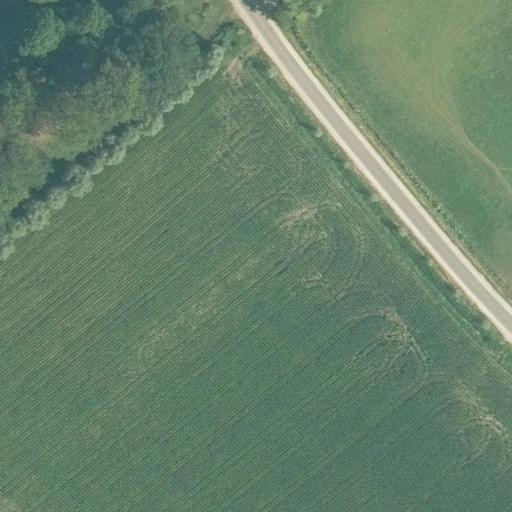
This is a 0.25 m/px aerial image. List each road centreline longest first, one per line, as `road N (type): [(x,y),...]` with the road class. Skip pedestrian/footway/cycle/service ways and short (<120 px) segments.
road 1 (unclassified): [(511,325),(407,209),(244,0)]
road 2 (track): [(0,213),(241,0)]
